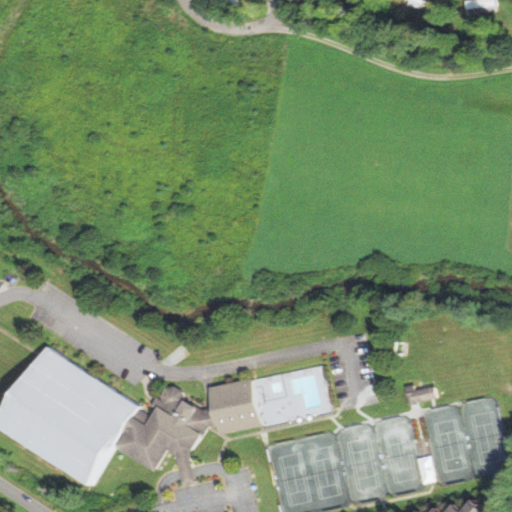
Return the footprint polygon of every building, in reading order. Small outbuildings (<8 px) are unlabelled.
[(500,10),(497,0),(480,0),(467,4),(472,19),(500,10)] [(0,427),(0,416),(49,344),(144,408),(139,420),(122,446),(90,488),(0,427)] [(213,407),(210,390),(256,382),(265,427),(219,436),(213,407)] [(403,388),(408,408),(440,400),(437,388),(417,393),(415,385),(403,388)] [(139,420),(154,429),(170,405),(164,401),(165,393),(169,390),(179,386),(186,391),(187,398),(182,407),(188,411),(194,401),(205,408),(213,407),(217,426),(209,427),(205,431),(192,453),(199,481),(186,484),(180,452),(174,448),(159,470),(122,446),(139,420)] [(499,511),(486,501),(477,511),(467,504),(460,511),(456,511),(448,506),(443,511),(432,511),(430,510),(427,511),(499,511)]
